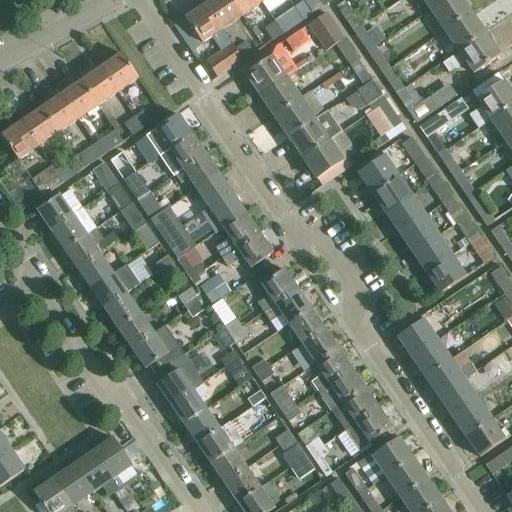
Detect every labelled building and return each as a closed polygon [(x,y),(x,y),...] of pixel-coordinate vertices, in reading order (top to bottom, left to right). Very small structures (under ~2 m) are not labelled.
[(222,30),(241,17),(229,0),(212,0),(205,5),(222,30)] [(258,0),(229,0),(241,17),(261,3),(258,0)] [(445,0),(423,0),(430,11),(445,0)] [(471,13),(462,0),(445,0),(430,11),(445,32),(471,13)] [(294,9),(302,21),(313,14),(304,1),(294,9)] [(354,32),(362,26),(348,5),(340,11),(354,32)] [(183,21),(173,28),(190,52),(200,45),(210,38),(220,32),(203,7),(183,21)] [(274,22),(282,35),(302,21),(294,9),(274,22)] [(325,52),(345,39),(327,13),(308,26),(325,52)] [(471,13),(445,32),(459,52),(486,34),(471,13)] [(272,41),(282,35),(274,22),(264,29),(272,41)] [(368,53),(376,48),(362,26),(354,32),(368,53)] [(500,55),(486,34),(459,52),(443,63),(450,73),(466,63),(473,74),(500,55)] [(345,39),(337,44),(346,57),(351,64),(359,59),(345,39)] [(246,41),(235,49),(243,60),(254,53),(246,41)] [(230,47),(205,64),(216,79),(241,63),(230,47)] [(383,74),(390,69),(376,48),(368,53),(383,74)] [(101,67),(118,92),(138,79),(121,54),(101,67)] [(260,96),(286,78),(272,56),(245,74),(260,96)] [(359,59),(351,64),(359,77),(365,85),(373,80),(359,59)] [(98,106),(118,92),(101,67),(81,81),(98,106)] [(390,69),(383,74),(397,95),(405,90),(404,89),(413,83),(403,69),(395,75),(390,69)] [(286,78),(260,96),(274,117),(300,98),(286,78)] [(388,102),(373,80),(365,85),(365,86),(357,92),(371,113),(388,102)] [(61,95),(78,119),(98,106),(81,81),(61,95)] [(491,120),(511,105),(511,94),(503,81),(476,99),(481,107),(469,115),(478,128),(491,120)] [(449,84),(416,106),(408,112),(416,123),(441,106),(457,96),(449,84)] [(408,112),(416,106),(405,90),(397,95),(408,112)] [(58,133),(78,119),(61,95),(41,108),(58,133)] [(300,98),(274,117),(288,137),(315,119),(300,98)] [(388,102),(371,113),(370,114),(384,134),(402,122),(388,102)] [(511,105),(491,120),(505,141),(511,136),(511,105)] [(41,108),(22,122),(39,146),(58,133),(41,108)] [(134,117),(142,129),(153,122),(145,110),(134,117)] [(288,137),(302,158),(329,140),(341,132),(327,111),(315,120),(315,119),(288,137)] [(426,138),(434,133),(451,121),(444,111),(419,127),(426,138)] [(145,137),(159,156),(191,134),(178,114),(156,129),(156,130),(145,137)] [(132,136),(142,129),(134,117),(124,124),(132,136)] [(18,160),(39,146),(22,122),(2,136),(18,160)] [(95,144),(103,156),(123,142),(115,130),(95,144)] [(438,156),(446,150),(434,133),(426,138),(438,156)] [(159,156),(172,176),(205,154),(191,134),(159,156)] [(416,164),(425,158),(411,138),(402,144),(416,164)] [(329,140),(302,158),(317,180),(317,179),(322,186),(354,164),(350,157),(343,161),(329,140)] [(75,157),(83,169),(103,156),(95,144),(75,157)] [(460,172),(446,150),(438,156),(452,177),(460,172)] [(123,181),(136,172),(122,152),(110,161),(123,181)] [(205,154),(172,176),(172,177),(175,175),(181,184),(189,179),(196,189),(218,174),(205,154)] [(358,173),(372,194),(398,177),(384,156),(358,173)] [(83,169),(75,157),(55,171),(63,183),(83,169)] [(430,184),(439,178),(425,158),(416,164),(430,184)] [(100,186),(105,193),(119,184),(104,163),(92,172),(101,185),(100,186)] [(63,183),(55,171),(52,166),(31,180),(43,197),(63,183)] [(466,198),(474,192),(474,191),(483,185),(475,173),(465,179),(460,172),(452,177),(466,198)] [(90,174),(83,179),(86,184),(94,179),(90,174)] [(196,189),(210,209),(232,193),(218,174),(196,189)] [(411,196),(398,177),(372,194),(386,214),(411,196)] [(439,178),(430,184),(443,204),(452,197),(439,178)] [(119,184),(105,193),(111,202),(119,213),(132,204),(125,192),(119,184)] [(137,200),(149,192),(145,185),(132,194),(137,200)] [(35,207),(51,230),(83,208),(69,189),(60,195),(58,191),(35,207)] [(149,219),(162,211),(149,192),(137,200),(149,219)] [(494,222),(474,192),(466,198),(486,227),(494,222)] [(210,209),(223,228),(245,213),(232,193),(210,209)] [(386,214),(399,233),(425,216),(411,196),(386,214)] [(452,197),(443,204),(457,224),(466,217),(452,197)] [(132,204),(119,213),(128,225),(133,232),(145,224),(140,217),(132,204)] [(95,226),(83,208),(51,230),(63,249),(86,233),(95,226)] [(162,211),(149,219),(164,240),(182,227),(169,208),(163,212),(162,211)] [(245,213),(223,228),(230,238),(215,249),(221,258),(258,232),(245,213)] [(399,233),(413,254),(438,236),(425,216),(399,233)] [(466,217),(457,224),(466,237),(470,243),(479,237),(466,217)] [(159,244),(146,224),(133,233),(147,252),(159,244)] [(509,260),(511,257),(511,246),(498,226),(490,232),(509,260)] [(182,227),(164,240),(177,260),(196,247),(182,227)] [(258,232),(221,258),(222,258),(236,249),(250,269),(272,253),(258,232)] [(101,255),(86,233),(63,249),(78,270),(101,255)] [(413,254),(426,273),(452,256),(438,236),(413,254)] [(466,237),(457,243),(462,249),(470,243),(466,237)] [(479,237),(470,243),(484,263),(493,257),(479,237)] [(78,270),(92,290),(114,275),(101,255),(78,270)] [(184,256),(177,260),(190,279),(202,271),(198,265),(197,265),(192,269),(184,256)] [(452,256),(426,273),(440,293),(466,276),(452,256)] [(156,265),(160,271),(172,263),(168,257),(156,265)] [(177,271),(172,263),(160,271),(165,279),(177,271)] [(504,295),(511,289),(511,285),(500,267),(490,274),(504,295)] [(257,304),(263,312),(297,289),(284,270),(267,281),(261,285),(268,296),(257,304)] [(202,271),(190,279),(196,286),(207,278),(202,271)] [(92,290),(104,309),(126,294),(114,275),(92,290)] [(217,275),(199,287),(211,305),(229,292),(217,275)] [(281,315),(288,325),(310,309),(297,289),(263,312),(270,322),(281,315)] [(140,314),(126,294),(104,309),(118,329),(140,314)] [(187,311),(200,302),(195,295),(183,304),(187,311)] [(511,306),(506,297),(494,305),(506,321),(511,317),(511,306)] [(221,301),(211,307),(219,318),(228,312),(221,301)] [(200,302),(187,311),(192,318),(205,310),(200,302)] [(310,309),(288,325),(301,345),(324,329),(310,309)] [(153,334),(140,314),(118,329),(131,348),(153,334)] [(229,337),(242,328),(236,320),(224,329),(229,337)] [(411,358),(437,341),(448,333),(443,325),(432,333),(423,320),(397,337),(411,358)] [(154,334),(153,334),(131,348),(145,369),(149,366),(155,374),(183,355),(164,327),(154,334)] [(242,328),(229,337),(234,344),(235,345),(248,336),(242,328)] [(224,329),(212,337),(222,352),(229,347),(234,344),(229,337),(224,329)] [(301,345),(315,364),(337,349),(324,329),(301,345)] [(451,361),(437,341),(411,358),(425,378),(451,361)] [(311,383),(317,392),(351,368),(337,349),(315,364),(322,375),(311,383)] [(225,367),(237,359),(233,352),(221,360),(225,367)] [(425,378),(438,398),(476,372),(463,352),(451,361),(425,378)] [(164,397),(170,405),(202,383),(183,355),(155,374),(160,382),(157,385),(153,388),(160,399),(164,397)] [(237,359),(225,367),(230,374),(242,366),(237,359)] [(256,376),(268,367),(264,361),(252,369),(256,376)] [(273,375),(268,367),(256,376),(261,383),(273,375)] [(351,368),(317,392),(330,411),(364,388),(351,368)] [(438,398),(452,417),(478,400),(464,381),(477,372),(476,372),(438,398)] [(249,382),(230,396),(236,404),(255,390),(249,382)] [(184,425),(206,410),(198,400),(209,392),(202,383),(170,405),(176,413),(172,415),(181,427),(184,425)] [(269,395),(283,415),(295,406),(282,387),(269,395)] [(378,408),(364,388),(330,411),(338,422),(339,422),(345,431),(378,408)] [(252,407),(265,398),(260,392),(247,401),(252,407)] [(270,406),(265,398),(252,407),(257,415),(270,406)] [(452,417),(465,436),(491,419),(478,400),(452,417)] [(295,406),(283,415),(288,422),(301,413),(297,407),(296,407),(295,406)] [(378,408),(345,431),(338,436),(351,456),(392,428),(378,408)] [(206,410),(184,425),(197,444),(219,429),(206,410)] [(491,419),(465,436),(479,457),(510,437),(504,429),(499,432),(491,419)] [(219,430),(219,429),(197,444),(211,464),(243,443),(229,423),(219,430)] [(305,447),(317,439),(309,427),(297,435),(305,447)] [(279,446),(292,437),(287,431),(274,440),(279,446)] [(0,457),(10,451),(0,435),(0,457)] [(306,457),(292,437),(279,446),(284,454),(283,455),(282,458),(289,469),(306,457)] [(113,438),(92,452),(112,480),(132,466),(113,438)] [(372,456),(386,477),(413,459),(398,438),(372,456)] [(305,447),(310,454),(322,446),(318,439),(317,439),(305,447)] [(211,464),(224,484),(246,469),(233,450),(243,443),(211,464)] [(328,454),(322,446),(310,454),(321,471),(326,467),(321,458),(328,454)] [(10,451),(0,457),(0,487),(24,471),(10,451)] [(119,490),(112,480),(92,452),(73,465),(92,494),(102,487),(109,497),(113,494),(119,490)] [(511,460),(505,452),(484,466),(490,475),(511,460)] [(315,471),(306,457),(289,469),(297,480),(300,481),(315,471)] [(427,480),(413,459),(386,477),(401,498),(427,480)] [(73,465),(53,479),(72,508),(92,494),(73,465)] [(246,469),(224,484),(238,503),(238,504),(260,489),(246,469)] [(345,475),(359,496),(367,491),(352,469),(345,475)] [(75,511),(72,508),(53,479),(34,492),(47,511),(75,511)] [(345,507),(353,501),(338,480),(330,485),(345,507)] [(427,480),(401,498),(410,511),(425,511),(441,501),(427,480)] [(260,489),(238,504),(238,503),(234,506),(237,511),(268,511),(273,509),(269,503),(277,497),(268,484),(260,489)] [(120,503),(130,496),(123,487),(119,490),(113,494),(120,503)] [(359,496),(369,511),(380,511),(381,511),(367,491),(359,496)] [(127,511),(137,506),(130,496),(120,503),(126,511),(127,511)] [(360,511),(353,501),(345,507),(346,508),(339,511),(360,511)] [(448,511),(441,501),(425,511),(448,511)]
